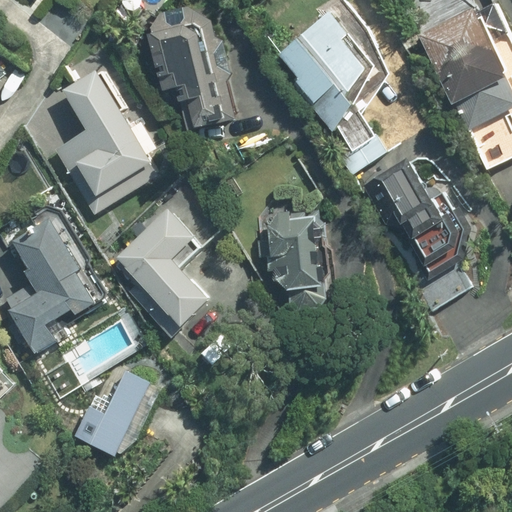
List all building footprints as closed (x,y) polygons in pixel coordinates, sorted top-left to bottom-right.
[(511,26),(499,0),(486,0),(426,29),(494,169),(511,160),(511,26)] [(319,1),(280,33),(293,49),(285,54),(308,77),(299,85),(375,162),(394,143),(369,111),(396,72),(374,30),(347,4),(332,16),(319,1)] [(171,94),(192,111),(195,124),(242,113),(235,84),(241,82),(226,14),(209,3),(168,12),(160,43),(171,94)] [(0,80),(14,68),(0,52),(0,80)] [(105,65),(37,107),(88,189),(83,192),(98,217),(119,204),(111,192),(163,160),(160,154),(166,150),(148,119),(141,124),(105,65)] [(422,156),(369,185),(436,311),(477,290),(456,251),(469,244),(422,156)] [(224,293),(187,254),(209,234),(215,240),(227,229),(195,193),(122,260),(141,282),(135,288),(178,335),(224,293)] [(261,196),(261,217),(261,256),(273,256),(273,270),(282,270),(282,305),(342,304),(341,214),(297,215),(297,196),(261,196)] [(71,218),(23,240),(41,280),(11,293),(37,351),(66,337),(60,322),(108,300),(71,218)] [(0,390),(9,382),(4,378),(13,369),(0,356),(3,354),(0,350),(0,390)] [(47,376),(37,360),(16,373),(27,389),(47,376)] [(125,451),(136,456),(169,391),(114,363),(81,428),(100,438),(97,442),(123,456),(125,451)]
